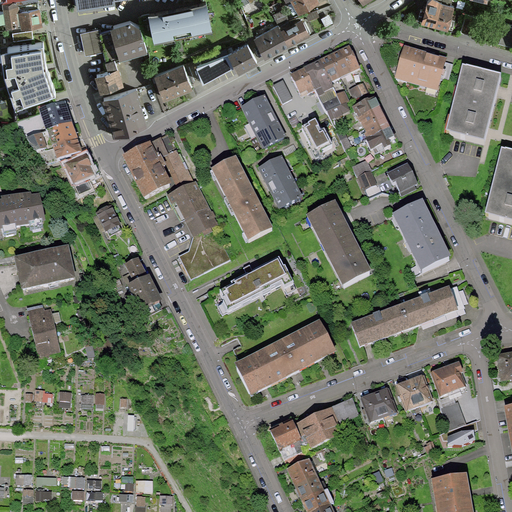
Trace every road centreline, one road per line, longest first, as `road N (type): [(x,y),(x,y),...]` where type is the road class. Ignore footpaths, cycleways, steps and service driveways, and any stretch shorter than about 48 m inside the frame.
road 1 (residential): [(499,327),(356,25)]
road 2 (residential): [(100,152),(243,425)]
road 3 (residential): [(100,152),(356,25)]
road 4 (residential): [(243,425),(475,339)]
road 5 (track): [(190,511),(147,440),(0,434)]
road 6 (residential): [(505,511),(475,339)]
road 7 (residential): [(58,0),(100,152)]
